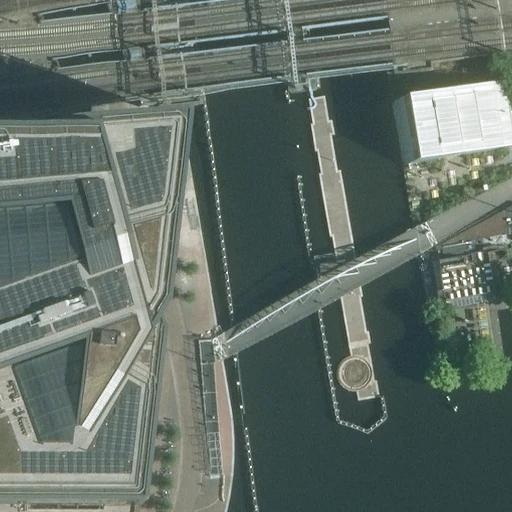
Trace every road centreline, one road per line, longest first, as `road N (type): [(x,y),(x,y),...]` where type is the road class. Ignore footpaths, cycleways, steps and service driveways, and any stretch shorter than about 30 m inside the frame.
road 1 (unclassified): [(120,151),(179,353),(191,443),(182,511)]
road 2 (trunk): [(480,0),(511,224)]
road 3 (unclassified): [(120,151),(0,162)]
